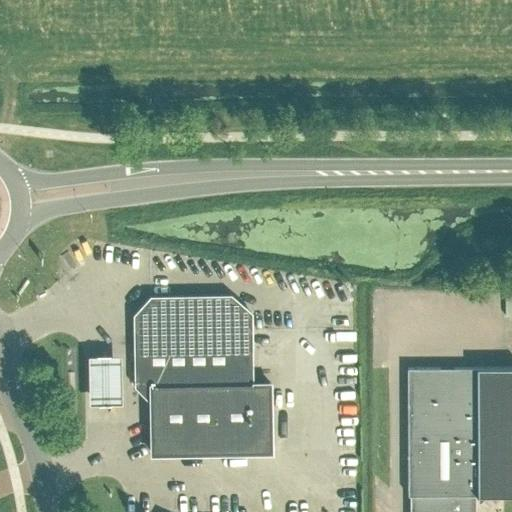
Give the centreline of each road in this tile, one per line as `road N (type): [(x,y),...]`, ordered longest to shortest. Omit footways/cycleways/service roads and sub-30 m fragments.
road 1 (primary): [(511,164),(206,164),(44,182),(12,177)]
road 2 (primary): [(18,221),(46,209),(227,185),(511,178)]
road 3 (tertiary): [(48,511),(31,434),(0,362)]
